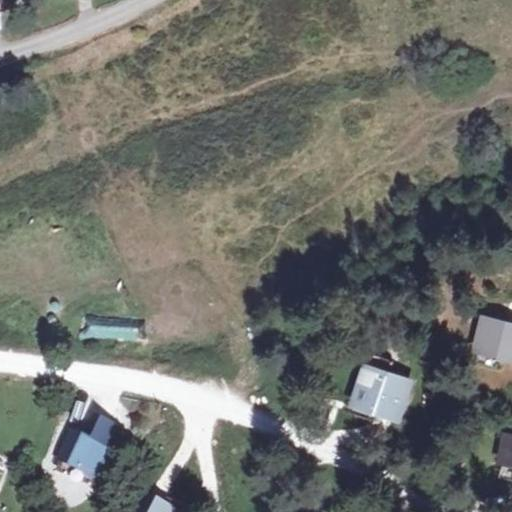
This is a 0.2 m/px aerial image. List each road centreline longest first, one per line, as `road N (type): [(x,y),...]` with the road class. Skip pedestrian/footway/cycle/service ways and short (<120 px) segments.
road 1 (residential): [(434,511),(200,390),(0,366)]
road 2 (residential): [(0,51),(151,0)]
